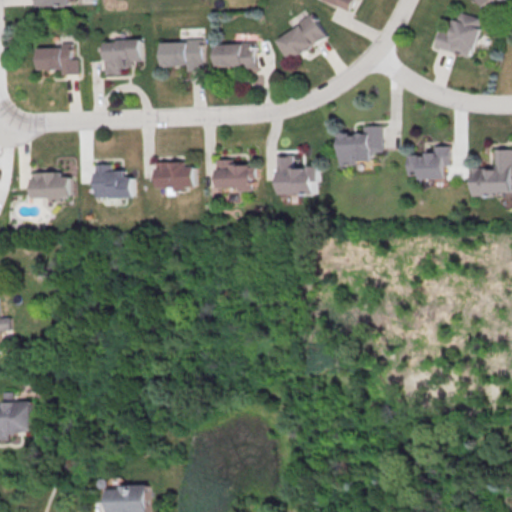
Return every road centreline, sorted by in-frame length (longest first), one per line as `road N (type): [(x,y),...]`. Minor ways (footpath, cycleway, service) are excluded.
road 1 (residential): [(0,109),(35,122),(243,113),(298,103),(377,52),(405,0)]
road 2 (residential): [(377,52),(440,94),(511,102)]
